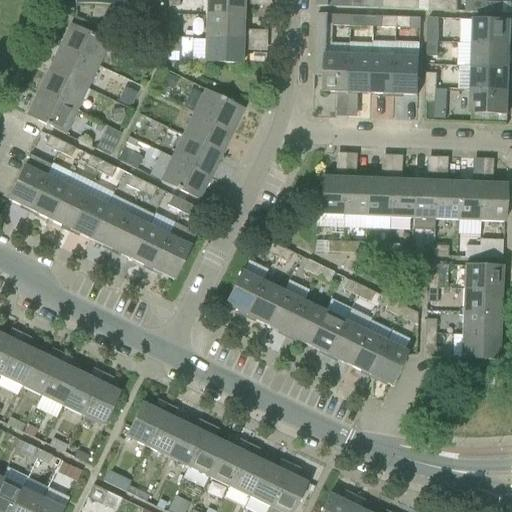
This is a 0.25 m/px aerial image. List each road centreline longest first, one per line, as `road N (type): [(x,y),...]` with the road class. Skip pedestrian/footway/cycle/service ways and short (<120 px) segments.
road 1 (residential): [(415,464),(341,439),(165,353)]
road 2 (residential): [(165,353),(272,133)]
road 3 (residential): [(511,144),(272,133)]
road 4 (residential): [(165,353),(0,263)]
road 5 (residential): [(272,133),(285,104),(289,0)]
